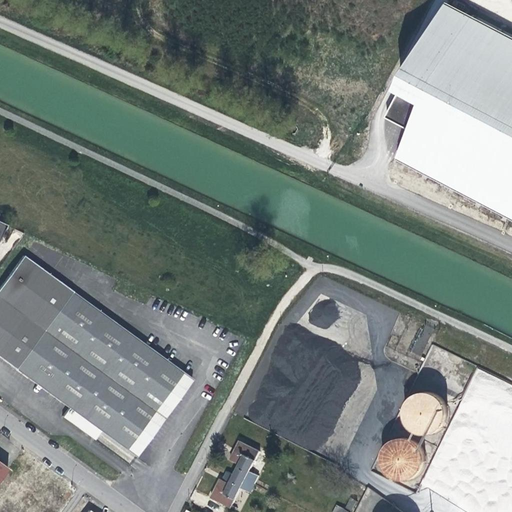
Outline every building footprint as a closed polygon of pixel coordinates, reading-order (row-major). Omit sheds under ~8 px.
[(511,38),(445,5),(397,97),(412,109),(394,163),(511,222),(511,38)] [(0,358),(68,408),(100,431),(135,457),(192,379),(23,255),(0,286),(0,358)] [(424,392),(419,394),(414,397),(410,400),(407,406),(405,411),(405,417),(407,422),(410,426),(412,429),(415,432),(419,434),(422,435),(426,435),(430,435),(433,434),(439,432),(442,429),(446,424),(448,420),(448,416),(448,412),(448,408),(446,404),(443,399),(438,395),(433,393),(430,392),(424,392)] [(94,440),(100,431),(68,408),(62,417),(94,440)] [(508,440),(503,433),(491,431),(488,426),(482,427),(475,432),(458,429),(454,433),(457,436),(455,437),(437,449),(446,451),(440,455),(444,460),(445,474),(444,481),(456,482),(459,466),(462,470),(469,471),(478,465),(487,478),(490,478),(491,469),(499,464),(504,471),(505,481),(509,479),(506,462),(511,458),(511,453),(507,447),(508,440)] [(404,438),(400,438),(396,440),(391,443),(388,446),(385,450),(384,454),(383,459),(383,463),(384,466),(386,470),(389,475),(393,478),(396,479),(402,481),(405,480),(409,480),(414,479),(418,476),(421,474),(424,468),(426,463),(426,461),(426,457),(425,455),(424,450),(421,445),(416,441),(413,440),(409,438),(404,438)] [(240,464),(235,474),(255,484),(259,476),(250,471),(260,451),(241,441),(231,459),(240,464)] [(255,484),(235,474),(230,484),(221,479),(212,497),(232,507),(242,488),(251,492),(255,484)]
